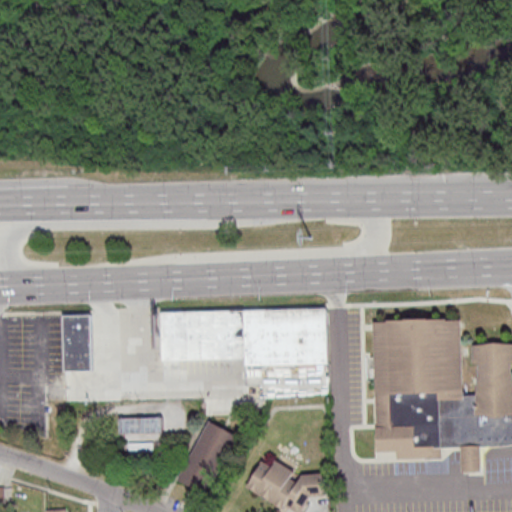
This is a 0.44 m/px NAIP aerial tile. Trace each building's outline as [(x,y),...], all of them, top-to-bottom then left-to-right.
[(241,310),(323,308),(324,362),(242,365),(242,358),(241,310)] [(242,358),(160,360),(159,313),(241,310),(242,358)] [(62,370),(61,315),(88,314),(90,369),(62,370)] [(371,322),(458,319),(459,394),(474,394),(477,363),(470,360),(471,345),(511,345),(511,350),(511,360),(509,362),(511,384),(511,443),(494,445),(477,446),(478,470),(459,470),(458,446),(438,447),(438,456),(395,457),(395,450),(374,450),(371,322)] [(118,418),(160,416),(160,431),(118,433),(118,418)] [(175,479),(208,421),(235,436),(202,494),(175,479)] [(151,441),(151,456),(127,457),(126,442),(151,441)] [(245,486),(260,461),(269,466),(273,460),(292,472),(289,478),(296,482),(300,475),(319,473),(321,495),(308,496),(298,511),(296,511),(283,504),(278,511),(272,508),(274,504),(245,486)]
